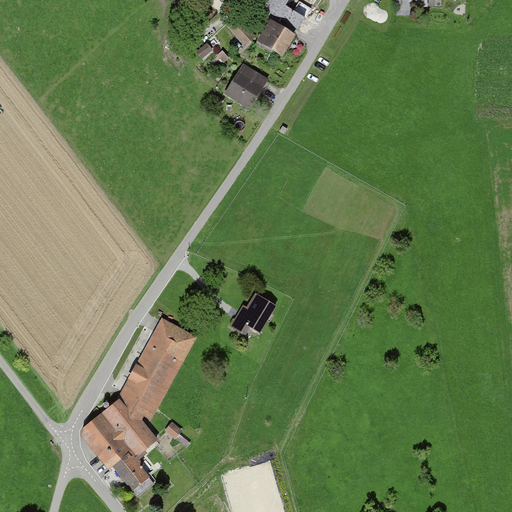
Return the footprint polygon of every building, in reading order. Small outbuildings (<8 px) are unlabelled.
[(317,0),(268,0),(261,12),(298,34),(317,0)] [(397,0),(397,14),(417,13),(417,7),(427,7),(426,0),(397,0)] [(254,38),(238,20),(231,27),(247,45),(254,38)] [(294,38),(271,24),(260,42),(283,56),(294,38)] [(204,57),(214,45),(207,39),(197,51),(204,57)] [(270,83),(244,67),(224,100),(250,116),(270,83)] [(260,333),(276,307),(257,295),(242,321),(237,319),(232,327),(239,331),(244,323),(260,333)] [(163,321),(119,401),(137,424),(144,412),(150,415),(154,408),(156,409),(195,338),(163,321)] [(114,466),(138,497),(157,482),(148,471),(152,467),(146,460),(140,466),(135,459),(153,444),(137,424),(119,401),(85,428),(83,436),(109,469),(114,466)] [(181,431),(174,425),(169,431),(186,446),(189,442),(179,434),(181,431)]
